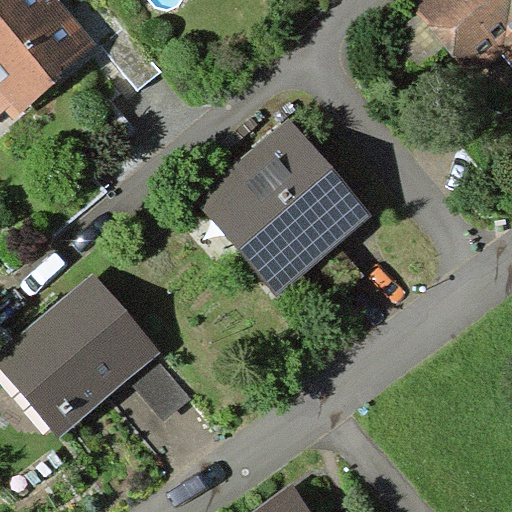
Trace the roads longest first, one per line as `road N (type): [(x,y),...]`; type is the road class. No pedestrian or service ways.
road 1 (residential): [(490,278),(308,51)]
road 2 (residential): [(315,405),(490,278)]
road 3 (residential): [(148,179),(308,51)]
road 4 (residential): [(163,511),(315,405)]
road 5 (residential): [(315,405),(406,511)]
